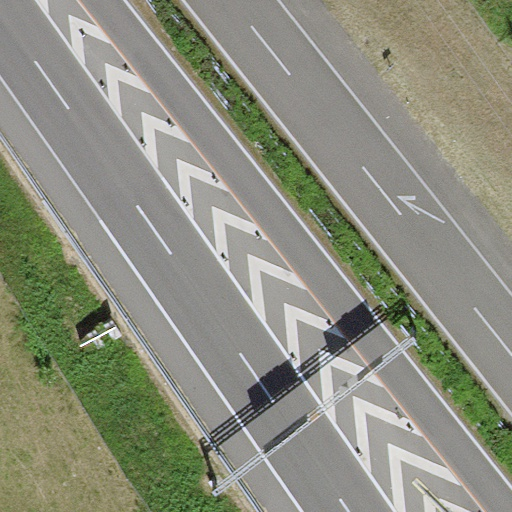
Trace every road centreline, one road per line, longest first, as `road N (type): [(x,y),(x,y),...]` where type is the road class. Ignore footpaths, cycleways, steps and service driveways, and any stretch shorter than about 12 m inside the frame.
road 1 (motorway): [(102,0),(507,511)]
road 2 (motorway): [(0,10),(349,511)]
road 3 (motorway): [(511,354),(231,0)]
